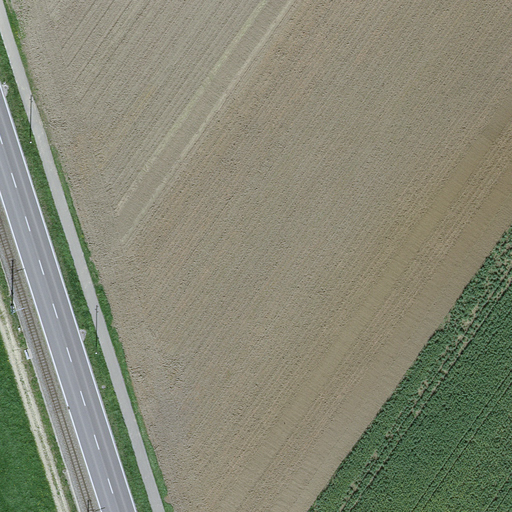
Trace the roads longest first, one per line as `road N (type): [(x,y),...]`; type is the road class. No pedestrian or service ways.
road 1 (track): [(161,511),(0,7)]
road 2 (secondary): [(118,511),(0,137)]
road 3 (track): [(64,511),(0,308)]
